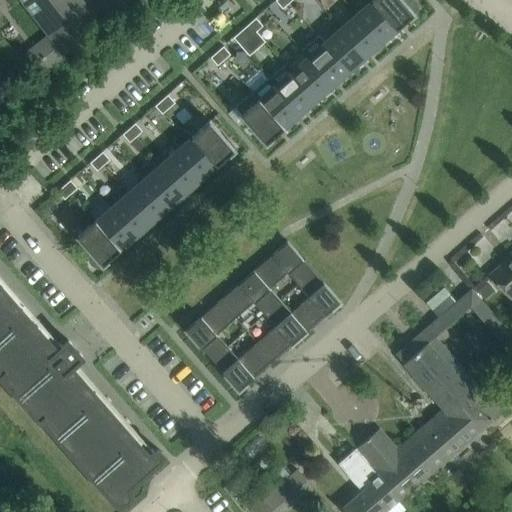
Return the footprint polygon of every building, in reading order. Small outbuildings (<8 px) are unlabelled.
[(60,52),(62,51),(98,23),(80,0),(19,0),(47,35),(60,52)] [(289,3),(286,0),(275,0),(282,8),(289,3)] [(388,35),(397,28),(373,0),(356,14),(381,42),(388,36),(388,35)] [(406,21),(412,15),(415,13),(415,12),(416,11),(417,9),(417,8),(417,6),(417,5),(416,4),(416,3),(414,1),(413,0),(412,0),(405,0),(403,1),(402,0),(371,0),(372,1),(373,0),(397,28),(405,20),(406,21)] [(381,42),(356,14),(340,29),(364,56),(373,48),(374,49),(381,42)] [(256,17),(249,23),(256,31),(263,25),(256,17)] [(256,31),(249,23),(243,29),(250,37),(256,31)] [(364,56),(340,29),(324,43),(348,71),(356,65),(355,64),(364,56)] [(47,35),(20,56),(38,80),(66,55),(62,51),(60,52),(47,35)] [(324,43),(308,56),(308,57),(332,84),(341,77),(348,71),(324,43)] [(223,46),(217,51),(224,59),(230,54),(223,46)] [(308,57),(308,56),(302,49),(284,65),(291,72),(291,71),(316,99),(323,93),(323,92),(332,84),(308,57)] [(224,59),(217,51),(210,57),(217,65),(224,59)] [(291,71),(291,72),(275,86),(299,113),(308,105),(309,106),(316,99),(291,71)] [(299,113),(275,86),(260,99),(259,100),(283,127),(284,126),(284,127),(291,121),(290,121),(299,113)] [(259,100),(260,99),(253,92),(235,107),(259,134),(258,135),(266,143),(274,136),(274,135),(283,127),(259,100)] [(168,94),(161,100),(168,108),(175,102),(168,94)] [(168,108),(161,100),(155,105),(162,113),(168,108)] [(191,136),(192,137),(193,136),(217,163),(226,156),(235,149),(228,140),(227,141),(209,120),(191,136)] [(135,123),(129,128),(136,136),(142,131),(135,123)] [(136,136),(129,128),(122,134),(129,142),(136,136)] [(193,136),(192,137),(177,150),(201,178),(208,172),(208,171),(217,163),(193,136)] [(201,178),(177,150),(160,165),(184,192),(193,184),(194,185),(201,178)] [(102,151),(96,157),(103,165),(109,159),(102,151)] [(103,165),(96,157),(90,162),(97,170),(103,165)] [(184,192),(160,165),(144,179),(169,207),(176,200),(175,200),(184,192)] [(70,179),(64,185),(71,193),(77,187),(70,179)] [(169,207),(144,179),(128,193),(152,220),(161,212),(161,213),(169,207)] [(71,193),(64,185),(57,191),(64,199),(71,193)] [(152,220),(128,193),(112,207),(136,235),(143,229),(143,228),(152,220)] [(136,235),(112,207),(95,221),(119,249),(128,241),(129,241),(136,235)] [(95,221),(96,221),(95,220),(78,235),(92,252),(91,253),(90,255),(90,256),(89,258),(89,259),(90,261),(90,262),(91,264),(93,265),(95,266),(96,266),(99,266),(101,266),(102,265),(105,262),(105,263),(111,257),(110,257),(119,249),(95,221)] [(305,261),(287,241),(272,254),(256,268),(254,270),(269,288),(287,272),(298,284),(314,270),(305,261)] [(511,253),(511,254),(511,255),(490,274),(510,298),(511,295),(511,253)] [(280,300),(269,288),(254,270),(240,282),(223,297),(220,300),(235,317),(253,301),(264,314),(280,300)] [(322,280),(314,270),(298,284),(309,296),(291,312),(306,330),(310,327),(325,314),(339,301),(322,281),(322,280)] [(76,362),(82,356),(79,352),(78,353),(74,349),(70,344),(71,344),(68,340),(62,346),(59,343),(54,346),(0,284),(0,370),(2,373),(0,375),(11,387),(28,406),(39,419),(41,417),(114,501),(115,502),(117,503),(119,503),(120,503),(122,503),(124,503),(126,502),(127,501),(129,500),(129,499),(130,498),(131,496),(131,494),(131,492),(131,490),(130,489),(129,487),(156,463),(74,369),(78,365),(76,362)] [(461,297),(476,315),(486,306),(471,289),(461,297)] [(216,334),(225,326),(235,317),(220,300),(216,303),(199,317),(185,330),(212,360),(227,346),(216,334)] [(306,330),(291,312),(280,300),(264,314),(275,326),(257,342),(272,360),(276,357),(291,343),(306,330)] [(443,408),(397,448),(378,427),(355,448),(373,469),(398,498),(502,408),(485,388),(482,391),(434,336),(438,334),(430,325),(396,354),(443,408)] [(267,364),(272,360),(257,342),(238,358),(227,346),(212,360),(238,389),(252,378),(267,364)] [(381,511),(398,498),(373,469),(355,448),(338,463),(361,490),(341,508),(345,511),(381,511)] [(296,469),(277,485),(250,509),(253,511),(281,511),(311,486),(296,469)]
